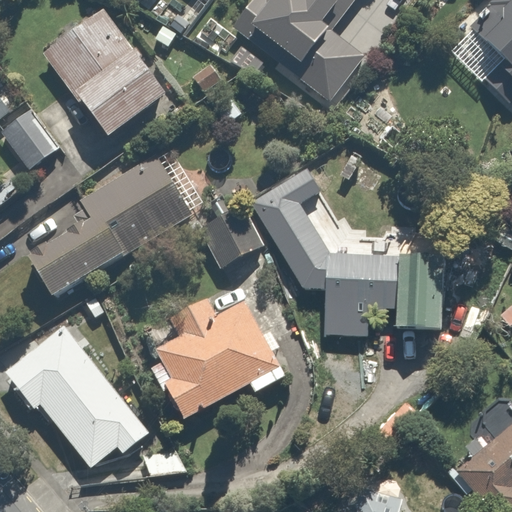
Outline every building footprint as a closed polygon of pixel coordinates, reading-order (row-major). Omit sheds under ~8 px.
[(132,0),(153,13),(161,0),(132,0)] [(511,1),(465,58),(511,97),(511,1)] [(177,111),(111,12),(105,16),(101,9),(41,48),(111,155),(177,111)] [(63,155),(39,120),(9,141),(33,176),(63,155)] [(195,236),(158,162),(132,175),(125,162),(76,188),(101,238),(35,272),(54,308),(195,236)] [(0,206),(14,193),(0,177),(0,206)] [(205,227),(219,277),(264,264),(250,214),(205,227)] [(404,263),(398,262),(398,271),(310,267),(307,347),(383,351),(384,333),(396,333),(396,351),(431,353),(431,344),(451,345),(454,289),(434,288),(435,264),(404,263)] [(165,348),(172,362),(151,373),(180,428),(252,391),(255,398),(288,381),(251,308),(225,322),(214,300),(173,321),(183,339),(165,348)] [(65,336),(13,375),(6,380),(40,425),(47,420),(97,487),(149,448),(65,336)] [(511,511),(511,437),(461,483),(487,511),(511,511)] [(391,511),(394,505),(356,495),(351,511),(391,511)]
